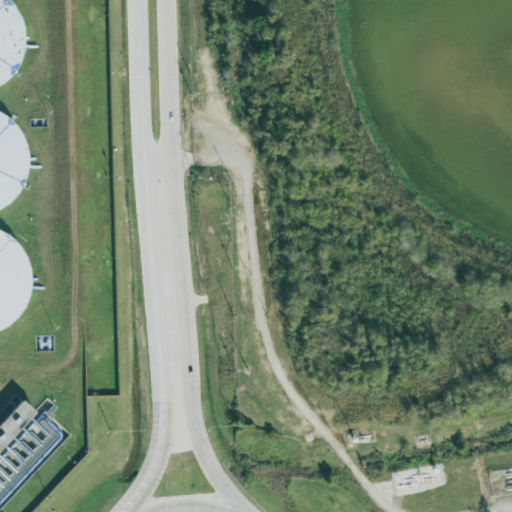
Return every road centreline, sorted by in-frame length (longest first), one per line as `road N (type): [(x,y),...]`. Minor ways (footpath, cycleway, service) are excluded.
road 1 (primary): [(244,511),(217,479),(194,428),(163,0)]
road 2 (primary): [(137,58),(162,430),(158,454),(124,511)]
